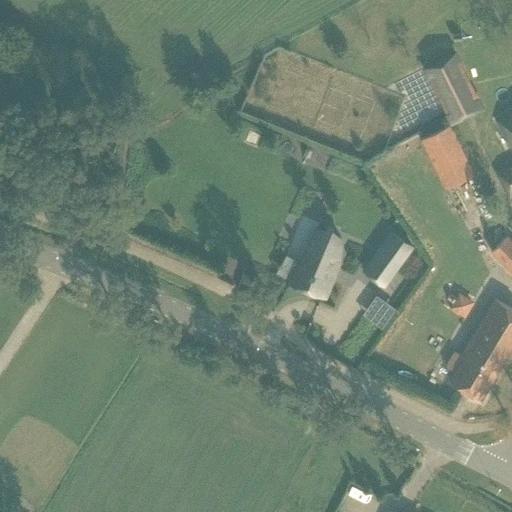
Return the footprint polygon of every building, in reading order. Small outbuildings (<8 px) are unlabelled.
[(484,107),(456,51),(422,68),(449,124),(484,107)] [(511,111),(496,122),(511,147),(511,111)] [(445,188),(474,174),(451,125),(421,139),(445,188)] [(511,165),(497,174),(509,195),(511,193),(511,165)] [(299,262),(289,282),(325,297),(337,269),(329,266),(341,239),(316,228),(299,262)] [(391,232),(363,271),(383,285),(411,246),(391,232)] [(511,241),(506,236),(490,251),(511,273),(511,241)] [(364,312),(384,326),(397,306),(377,292),(364,312)] [(458,293),(449,308),(464,316),(473,302),(458,293)] [(480,399),(511,346),(511,309),(498,301),(464,358),(460,355),(452,370),(455,372),(450,381),(480,399)]
